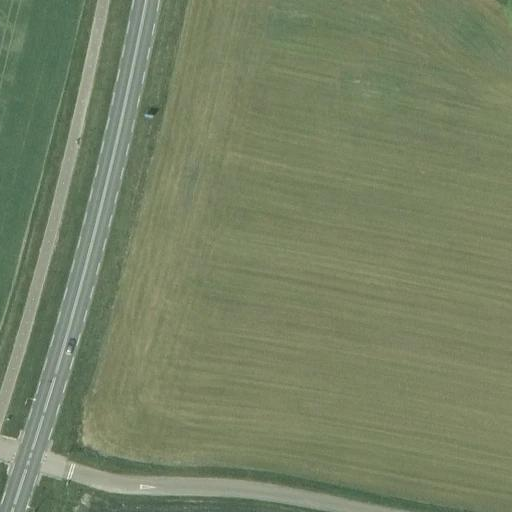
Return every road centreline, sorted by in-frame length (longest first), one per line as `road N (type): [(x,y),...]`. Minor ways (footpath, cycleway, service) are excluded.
road 1 (primary): [(30,463),(78,303),(146,0)]
road 2 (unclassified): [(361,511),(257,493),(121,490),(30,463)]
